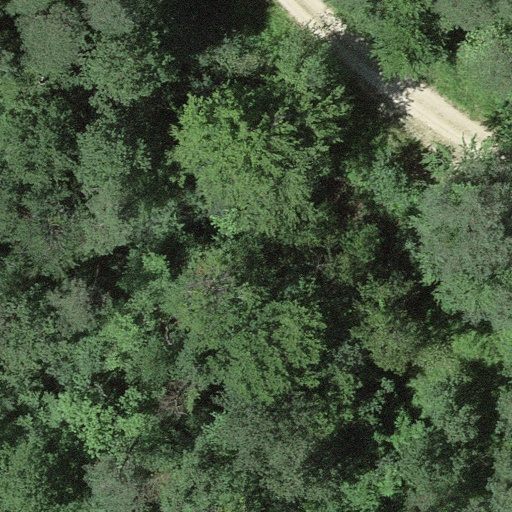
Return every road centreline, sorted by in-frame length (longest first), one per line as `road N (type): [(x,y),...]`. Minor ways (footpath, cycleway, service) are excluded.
road 1 (track): [(288,0),(337,58),(511,319)]
road 2 (track): [(511,158),(337,58)]
road 3 (track): [(511,140),(452,0)]
